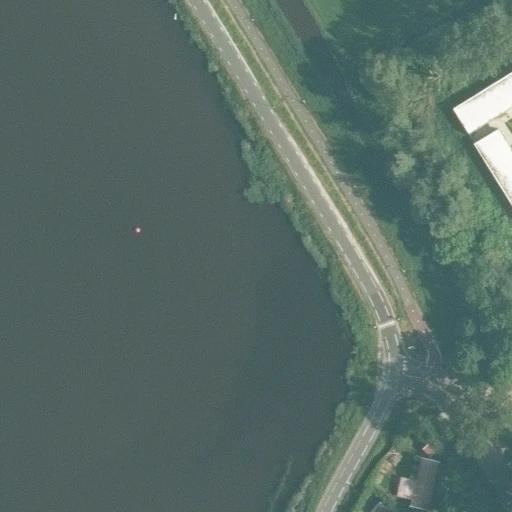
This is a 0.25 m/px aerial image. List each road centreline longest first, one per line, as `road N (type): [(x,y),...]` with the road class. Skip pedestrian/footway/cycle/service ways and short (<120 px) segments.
road 1 (tertiary): [(395,375),(380,308),(196,0)]
road 2 (tertiary): [(325,511),(395,375)]
road 3 (unclassified): [(511,496),(426,381)]
